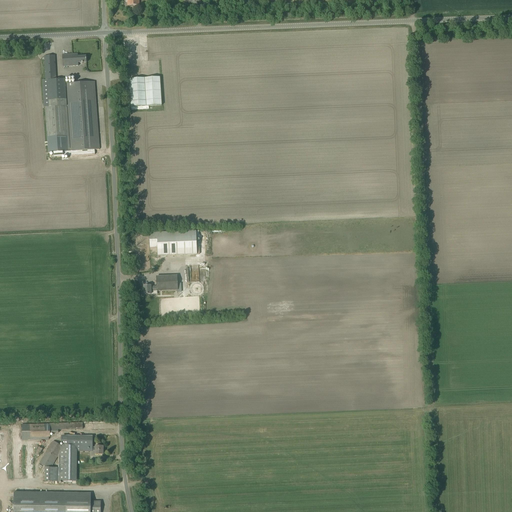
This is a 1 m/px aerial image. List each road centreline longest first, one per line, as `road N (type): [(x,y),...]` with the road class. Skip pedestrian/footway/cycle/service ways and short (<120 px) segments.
road 1 (unclassified): [(135,511),(124,438),(105,31)]
road 2 (unclassified): [(105,31),(511,14)]
